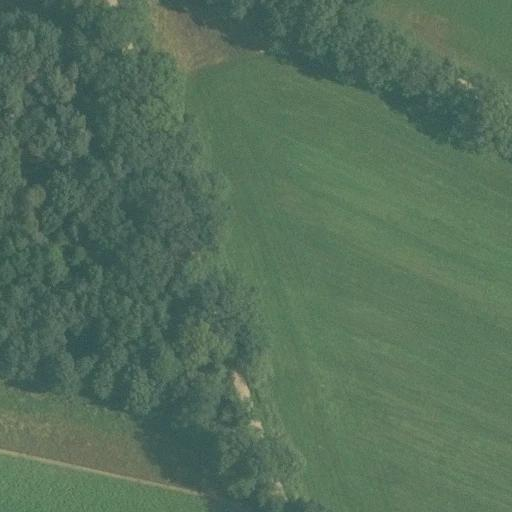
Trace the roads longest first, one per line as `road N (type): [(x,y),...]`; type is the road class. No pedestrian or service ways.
road 1 (track): [(278,511),(106,0)]
road 2 (track): [(511,115),(281,0)]
